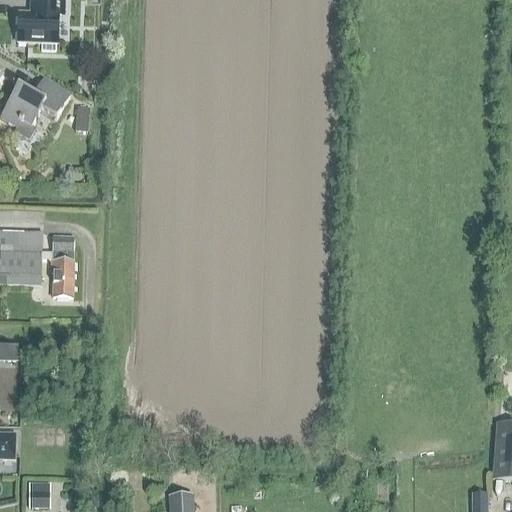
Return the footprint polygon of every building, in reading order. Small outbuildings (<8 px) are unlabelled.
[(40,52),(55,53),(55,47),(57,47),(58,18),(63,18),(63,0),(29,0),(29,16),(18,16),(17,46),(41,46),(40,52)] [(33,99),(18,90),(0,119),(0,121),(17,131),(20,125),(21,126),(22,125),(31,130),(40,114),(55,123),(69,99),(42,83),(33,99)] [(41,263),(51,263),(50,276),(52,276),(52,300),(72,301),(73,240),(51,240),(51,256),(42,256),(42,236),(0,234),(0,286),(40,288),(41,263)] [(4,364),(16,364),(17,348),(5,348),(4,364)] [(511,427),(496,427),(492,482),(511,484),(511,427)] [(0,462),(13,463),(14,437),(0,436),(0,462)] [(28,511),(48,511),(49,486),(28,485),(28,511)] [(469,511),(486,511),(487,496),(470,496),(469,511)] [(193,511),(192,497),(167,499),(167,511),(193,511)]
